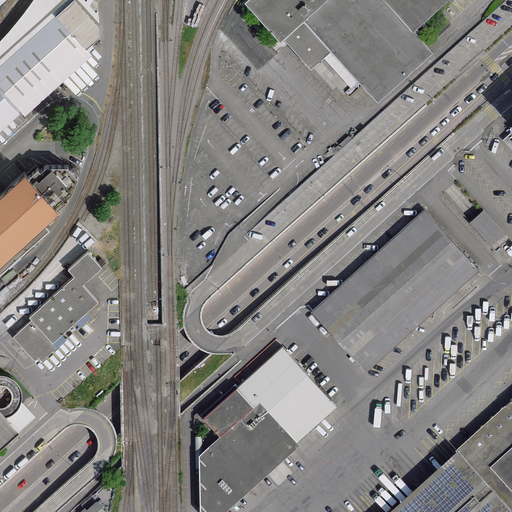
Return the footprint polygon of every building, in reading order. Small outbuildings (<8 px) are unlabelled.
[(0,0),(0,10),(3,7),(9,0),(0,0)] [(0,66),(56,16),(72,0),(75,0),(99,26),(99,14),(86,0),(32,0),(23,13),(4,36),(0,40),(0,66)] [(72,0),(56,16),(86,49),(100,36),(99,26),(75,0),(72,0)] [(414,30),(447,0),(246,0),(246,1),(281,40),(284,37),(304,20),(331,50),(378,102),(434,52),(414,30)] [(86,49),(56,16),(0,66),(0,86),(20,109),(86,49)] [(304,20),(284,37),(312,68),(319,61),(322,61),(322,58),(331,50),(304,20)] [(86,49),(20,109),(26,115),(92,55),(86,49)] [(0,126),(20,109),(0,86),(0,126)] [(511,129),(502,138),(509,146),(511,142),(511,129)] [(25,171),(0,194),(0,275),(50,230),(44,223),(59,209),(58,208),(70,198),(68,196),(72,193),(79,177),(68,165),(46,165),(41,170),(36,165),(27,173),(25,171)] [(425,209),(313,309),(367,371),(370,368),(427,317),(480,269),(425,209)] [(507,235),(484,210),(477,216),(471,222),(493,247),(507,235)] [(33,319),(17,333),(39,357),(42,361),(58,346),(54,341),(99,300),(84,284),(103,266),(89,251),(69,268),(75,275),(30,316),(33,319)] [(39,357),(17,333),(14,336),(36,360),(39,357)] [(332,399),(283,344),(203,417),(222,437),(212,447),(212,465),(209,467),(214,473),(210,475),(210,491),(219,501),(293,435),(332,399)] [(215,350),(180,382),(189,392),(225,360),(215,350)] [(0,440),(4,445),(21,430),(5,413),(0,407),(0,440)] [(511,507),(511,408),(462,453),(511,507)] [(212,465),(212,447),(202,456),(203,511),(219,511),(298,441),(293,435),(219,501),(210,491),(210,475),(214,473),(209,467),(212,465)] [(511,511),(511,507),(462,453),(396,511),(511,511)] [(105,511),(106,511),(97,502),(86,511),(105,511)]
